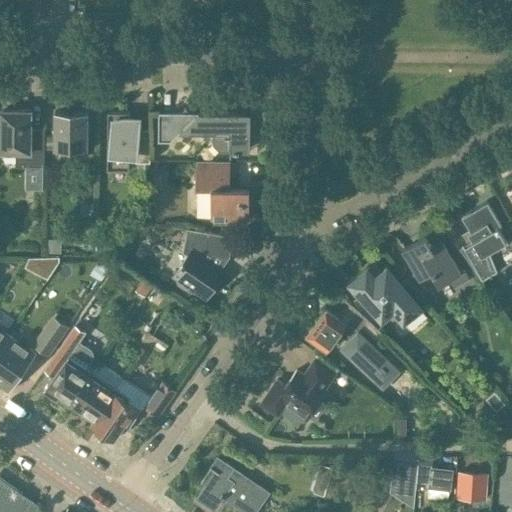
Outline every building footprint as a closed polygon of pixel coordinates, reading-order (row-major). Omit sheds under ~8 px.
[(46,136),(46,148),(90,148),(90,109),(57,108),(57,136),(46,136)] [(254,119),(245,111),(212,111),(207,114),(192,114),(186,108),(183,111),(159,110),(159,141),(172,141),(186,125),(190,129),(216,130),(216,142),(223,148),(249,149),(253,144),(254,119)] [(3,109),(2,150),(18,150),(18,165),(46,165),(46,148),(46,136),(46,127),(33,127),(27,123),(28,109),(3,109)] [(153,162),(153,148),(153,128),(141,128),(141,120),(132,120),(132,111),(110,111),(109,169),(135,169),(135,162),(153,162)] [(198,159),(198,186),(214,186),(213,216),(218,216),(217,221),(228,222),(228,216),(251,217),(252,187),(233,186),(233,160),(198,159)] [(478,239),(463,248),(483,275),(495,269),(488,258),(511,244),(511,237),(490,199),(465,213),(474,229),(475,234),(478,239)] [(190,255),(177,274),(179,275),(181,287),(192,285),(209,296),(226,270),(205,257),(206,256),(207,253),(230,257),(233,235),(190,227),(185,252),(190,255)] [(429,234),(406,248),(415,263),(414,266),(418,267),(420,271),(425,268),(436,272),(442,284),(454,277),(459,286),(473,278),(467,268),(463,271),(448,243),(443,246),(434,243),(429,234)] [(59,248),(60,239),(49,239),(49,248),(59,248)] [(110,253),(110,243),(99,243),(99,253),(110,253)] [(59,258),(59,254),(29,255),(26,263),(48,275),(59,258)] [(407,321),(423,307),(393,270),(381,279),(371,268),(355,281),(365,293),(354,302),(357,305),(370,318),(380,310),(384,315),(395,307),(407,321)] [(370,318),(357,305),(345,321),(330,310),(311,335),(331,350),(341,336),(345,340),(339,346),(373,379),(391,360),(376,345),(385,333),(370,318)] [(56,317),(37,346),(49,354),(69,326),(56,317)] [(90,347),(80,340),(86,331),(76,324),(45,369),(54,375),(45,388),(57,395),(59,392),(72,401),(91,374),(84,369),(93,357),(93,355),(93,354),(93,352),(93,351),(92,349),(90,347)] [(0,325),(0,381),(11,390),(37,352),(36,351),(0,325)] [(160,356),(168,344),(154,334),(145,346),(138,357),(145,362),(152,351),(160,356)] [(130,352),(138,357),(145,346),(138,341),(130,352)] [(285,404),(307,419),(328,389),(325,387),(339,366),(317,352),(304,372),(297,368),(286,384),(277,378),(261,402),(278,414),(285,404)] [(100,360),(91,374),(72,401),(83,409),(81,412),(92,420),(92,421),(93,422),(115,390),(124,376),(100,360)] [(115,390),(93,422),(97,424),(97,427),(97,429),(99,432),(100,433),(103,434),(105,435),(108,434),(110,433),(115,437),(120,429),(124,431),(141,407),(147,406),(154,397),(124,376),(115,390)] [(161,415),(179,389),(166,380),(154,397),(147,406),(161,415)] [(224,495),(248,511),(254,511),(269,491),(232,466),(217,456),(201,479),(206,483),(198,495),(216,507),(224,495)] [(329,479),(333,467),(321,463),(318,471),(321,476),(329,479)] [(428,486),(451,489),(453,468),(430,465),(428,486)] [(375,484),(387,485),(388,470),(376,470),(375,484)] [(457,497),(487,499),(489,473),(459,470),(457,497)] [(0,511),(33,511),(38,504),(0,477),(0,511)]
